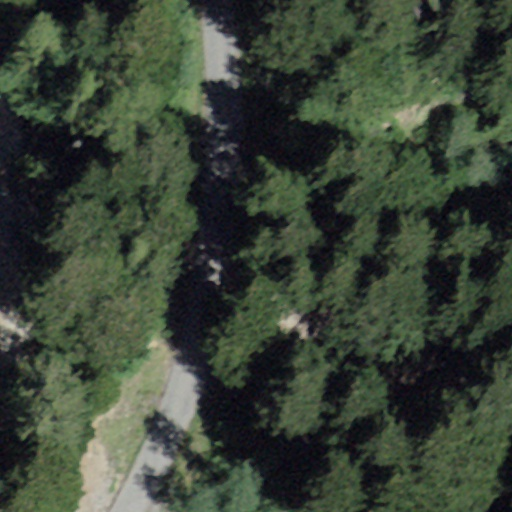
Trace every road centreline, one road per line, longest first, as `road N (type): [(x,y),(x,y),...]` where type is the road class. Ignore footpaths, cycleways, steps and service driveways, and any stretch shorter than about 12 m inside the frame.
road 1 (unclassified): [(137,511),(179,408),(210,289),(225,154),(218,0)]
road 2 (track): [(0,370),(10,338),(0,176)]
